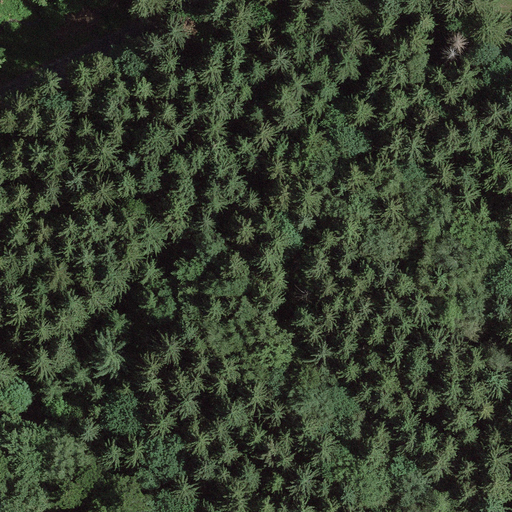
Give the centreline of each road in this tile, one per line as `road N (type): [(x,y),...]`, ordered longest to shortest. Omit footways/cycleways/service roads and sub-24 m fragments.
road 1 (residential): [(208,0),(0,95)]
road 2 (track): [(46,511),(39,433),(0,364)]
